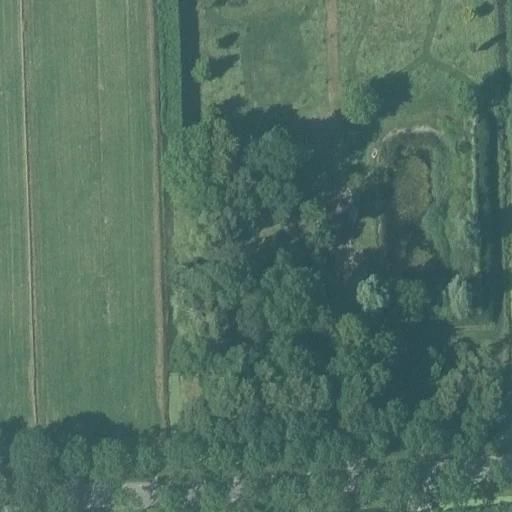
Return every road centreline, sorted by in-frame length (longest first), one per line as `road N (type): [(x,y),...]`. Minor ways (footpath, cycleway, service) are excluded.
road 1 (tertiary): [(0,495),(52,502),(511,477)]
road 2 (track): [(15,374),(14,511)]
